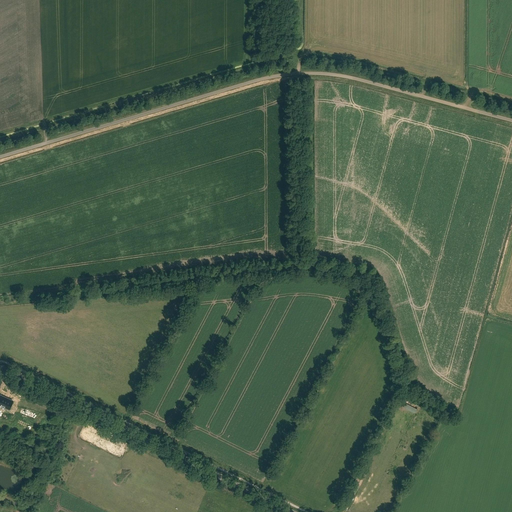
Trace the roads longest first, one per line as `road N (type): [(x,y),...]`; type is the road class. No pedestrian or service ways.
road 1 (unclassified): [(0,157),(299,73),(337,74),(511,121)]
road 2 (tertiary): [(290,511),(0,367)]
